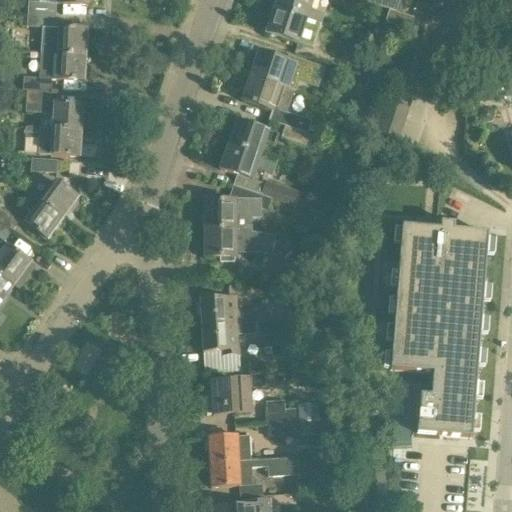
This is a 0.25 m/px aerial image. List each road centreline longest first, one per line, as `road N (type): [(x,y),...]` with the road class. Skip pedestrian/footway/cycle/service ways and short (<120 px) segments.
road 1 (residential): [(163,511),(144,213)]
road 2 (residential): [(144,213),(205,0)]
road 3 (residential): [(26,380),(101,259),(144,213)]
road 4 (residential): [(501,511),(511,388)]
